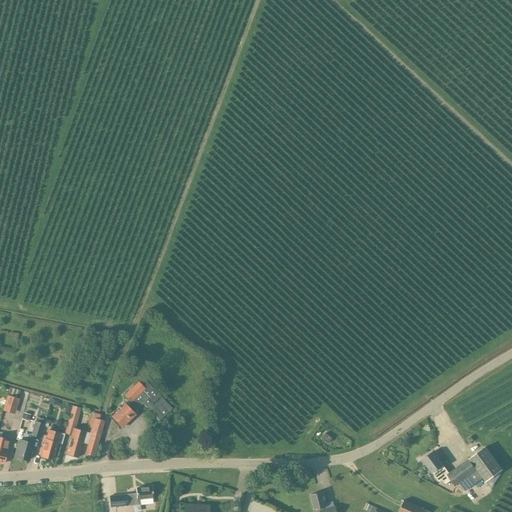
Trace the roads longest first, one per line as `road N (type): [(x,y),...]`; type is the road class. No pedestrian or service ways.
road 1 (unclassified): [(0,477),(339,459),(373,446),(511,353)]
road 2 (track): [(511,166),(333,0)]
